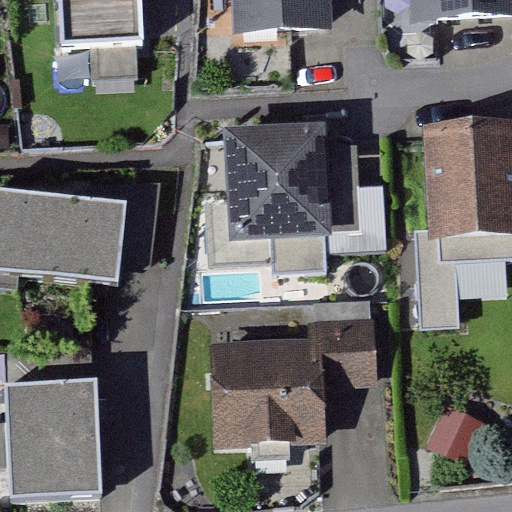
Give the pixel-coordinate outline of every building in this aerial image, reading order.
[(64,0),(67,54),(99,53),(144,51),(153,50),(150,0),(64,0)] [(342,0),(242,0),(246,36),(344,28),(342,0)] [(511,0),(433,0),(436,25),(511,19),(511,0)] [(144,51),(99,53),(101,86),(146,84),(144,51)] [(365,147),(338,148),(337,133),(234,138),(239,250),(370,244),(365,147)] [(511,133),(436,140),(444,239),(511,233),(511,133)] [(138,224),(8,205),(0,257),(0,282),(127,302),(138,224)] [(325,353),(225,361),(232,453),(344,443),(340,403),(392,399),(386,323),(323,329),(325,353)] [(102,365),(17,369),(23,511),(68,511),(109,510),(102,365)] [(0,419),(0,469),(9,469),(7,419),(0,419)]
